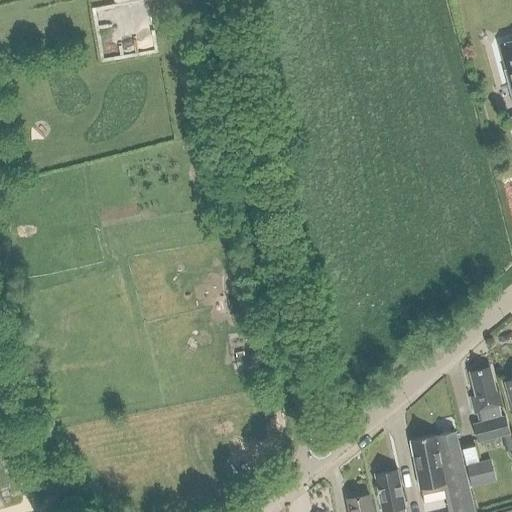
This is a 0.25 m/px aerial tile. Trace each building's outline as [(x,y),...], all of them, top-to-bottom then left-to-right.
[(511,40),(501,44),(508,68),(504,69),(511,98),(511,115),(510,116),(511,122),(511,40)] [(234,264),(220,267),(222,280),(236,278),(234,264)] [(239,297),(228,300),(230,312),(242,310),(239,297)] [(474,414),(477,413),(479,424),(473,425),(477,442),(509,436),(505,419),(501,420),(499,410),(502,409),(498,391),(495,392),(490,368),(470,373),(475,396),(470,397),(474,414)] [(474,511),(455,432),(410,440),(420,490),(424,489),(425,494),(444,489),(448,511),(474,511)] [(493,461),(470,466),(474,484),(497,479),(493,461)] [(397,471),(375,475),(383,511),(387,511),(405,511),(405,508),(397,471)] [(372,511),(369,494),(347,498),(349,511),(372,511)]
